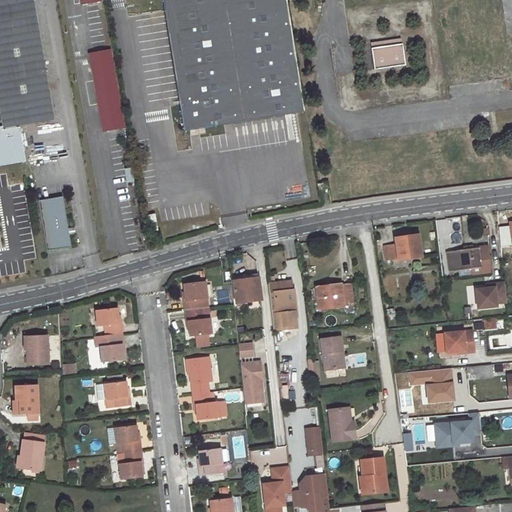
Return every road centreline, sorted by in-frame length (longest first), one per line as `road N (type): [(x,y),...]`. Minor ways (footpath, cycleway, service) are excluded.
road 1 (residential): [(148,266),(179,511)]
road 2 (residential): [(363,213),(394,438)]
road 3 (unclassified): [(148,266),(363,213)]
road 4 (unclassified): [(0,304),(148,266)]
road 5 (unclassified): [(363,213),(511,193)]
